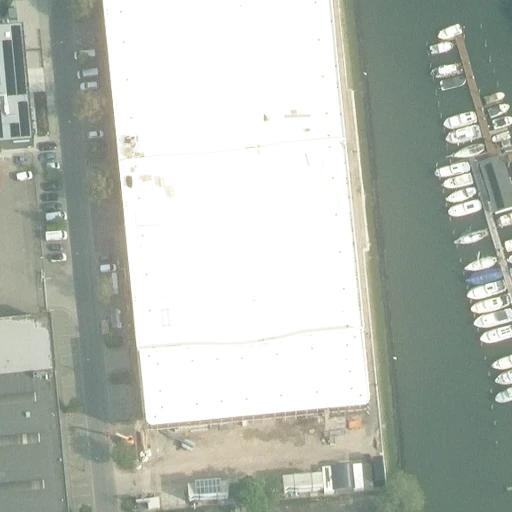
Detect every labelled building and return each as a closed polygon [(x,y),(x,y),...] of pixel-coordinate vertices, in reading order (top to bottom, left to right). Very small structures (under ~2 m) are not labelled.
[(14,0),(16,19),(36,17),(34,0),(14,0)] [(329,0),(100,0),(128,279),(137,371),(142,418),(142,420),(144,420),(146,438),(146,439),(146,440),(147,440),(147,441),(148,442),(149,443),(150,443),(151,443),(152,444),(153,443),(363,423),(364,422),(365,422),(366,422),(366,421),(367,421),(367,420),(368,420),(368,419),(369,418),(369,417),(369,416),(368,408),(362,349),(364,348),(329,0)] [(0,151),(34,148),(33,139),(23,32),(0,34),(0,151)] [(511,210),(511,189),(502,157),(479,164),(494,215),(511,210)] [(0,511),(66,511),(49,324),(0,328),(0,511)]
